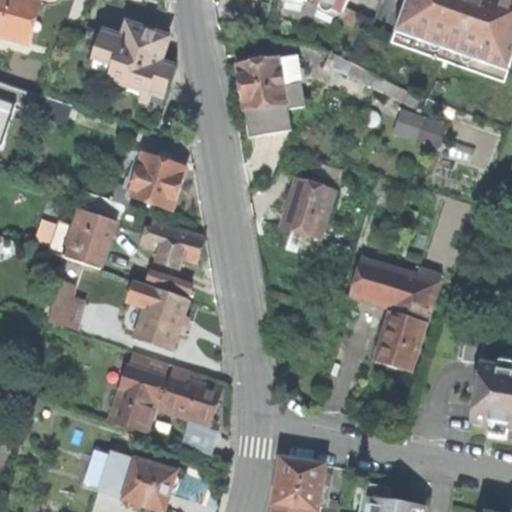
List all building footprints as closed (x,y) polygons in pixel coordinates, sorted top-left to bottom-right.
[(0,0),(0,35),(23,41),(33,1),(28,0),(0,0)] [(279,0),(276,20),(332,37),(339,23),(353,29),(361,13),(346,7),(349,0),(279,0)] [(511,0),(406,0),(391,41),(504,82),(511,59),(511,0)] [(171,40),(130,26),(124,40),(104,33),(88,78),(126,91),(124,95),(148,103),(150,95),(165,100),(171,85),(176,70),(162,65),(171,40)] [(280,59),(238,66),(246,107),(251,138),(309,129),(298,68),(282,71),(280,59)] [(69,104),(40,95),(34,113),(63,124),(69,104)] [(409,108),(400,131),(445,149),(454,126),(409,108)] [(0,163),(13,168),(24,128),(3,123),(0,133),(0,163)] [(185,168),(142,154),(139,165),(134,181),(130,191),(114,186),(109,201),(127,206),(130,197),(171,211),(178,188),(185,168)] [(127,179),(134,181),(139,165),(132,163),(127,179)] [(336,192),(297,179),(287,209),(281,226),(321,239),(336,192)] [(140,211),(127,206),(109,201),(82,191),(77,204),(123,219),(120,227),(137,233),(140,224),(137,223),(140,211)] [(106,251),(115,222),(80,211),(74,227),(59,222),(48,253),(100,270),(106,251)] [(205,238),(153,221),(145,247),(160,252),(157,261),(180,269),(183,259),(198,264),(201,251),(205,238)] [(415,276),(364,261),(353,295),(393,308),(385,333),(377,361),(411,373),(442,274),(418,267),(415,276)] [(191,289),(149,275),(145,285),(188,299),(191,289)] [(57,281),(54,294),(68,299),(69,298),(72,285),(57,281)] [(182,317),(188,299),(145,285),(134,281),(127,302),(145,309),(135,337),(171,350),(177,332),(179,324),(182,317)] [(47,322),(75,331),(81,303),(69,298),(68,299),(54,294),(47,322)] [(190,319),(182,317),(179,324),(177,332),(185,335),(190,319)] [(511,344),(465,338),(462,362),(480,365),(477,389),(473,392),(475,397),(471,423),(511,428),(511,344)] [(187,382),(170,377),(169,381),(162,379),(167,365),(140,355),(130,386),(123,383),(111,421),(144,433),(154,402),(162,404),(161,409),(210,425),(216,405),(220,392),(187,382)] [(174,367),(170,377),(187,382),(190,372),(174,367)] [(217,433),(188,424),(181,445),(210,455),(217,433)] [(306,511),(313,511),(317,511),(325,466),(280,458),(276,480),(272,505),(274,505),(306,511)] [(175,474),(176,472),(136,459),(132,474),(120,470),(115,486),(126,490),(123,500),(164,511),(170,491),(174,490),(177,486),(178,482),(177,477),(175,474)] [(424,511),(425,506),(370,498),(367,511),(424,511)] [(326,502),(323,511),(338,511),(340,506),(326,502)]
